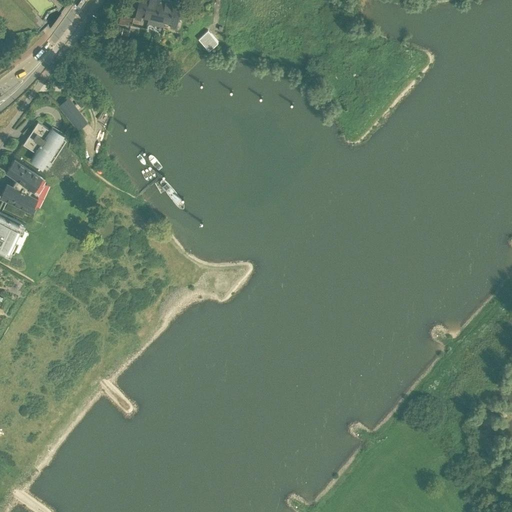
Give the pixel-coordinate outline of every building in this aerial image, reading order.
[(150,18),(153,0),(139,0),(135,19),(140,20),(141,16),(150,18)] [(170,1),(167,0),(153,0),(150,18),(165,22),(170,1)] [(170,1),(165,22),(171,23),(170,26),(176,28),(181,3),(170,1)] [(208,30),(198,39),(209,50),(218,41),(208,30)] [(88,94),(89,93),(91,92),(92,91),(86,82),(82,85),(88,94)] [(88,121),(69,97),(59,105),(78,128),(88,121)] [(67,140),(62,137),(64,134),(52,126),(50,129),(38,121),(32,131),(34,132),(31,136),(29,135),(23,144),(35,152),(30,159),(43,167),(47,160),(52,162),(67,140)] [(6,171),(17,178),(13,184),(7,182),(0,196),(31,211),(45,183),(40,180),(43,177),(45,178),(45,177),(14,157),(6,171)] [(0,251),(10,256),(26,223),(0,211),(0,251)]
